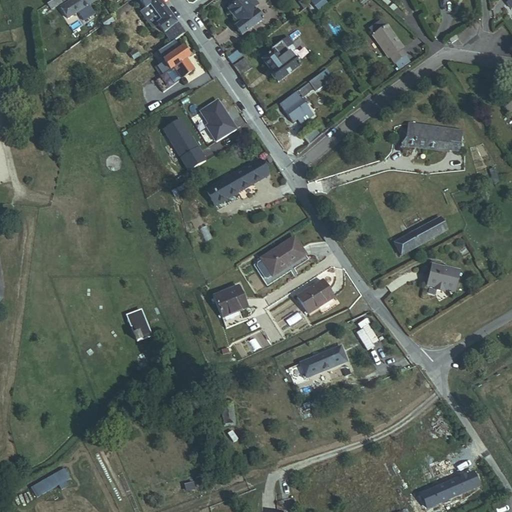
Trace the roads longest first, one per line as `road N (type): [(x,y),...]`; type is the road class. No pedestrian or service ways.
road 1 (unclassified): [(287,175),(358,104),(437,55),(482,49),(511,62)]
road 2 (unclassified): [(426,368),(287,175)]
road 3 (unclassified): [(287,175),(229,97),(185,15)]
road 4 (unclassified): [(511,497),(426,368)]
